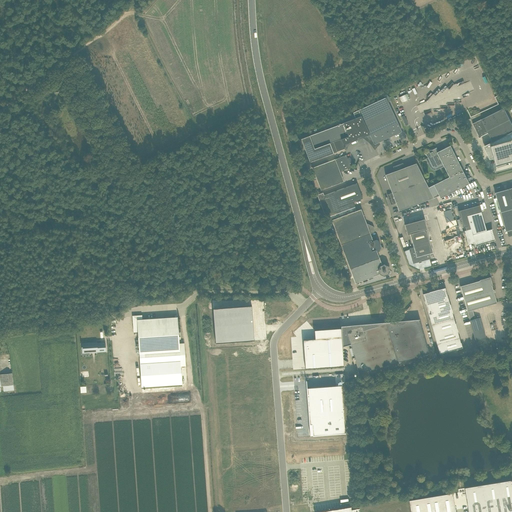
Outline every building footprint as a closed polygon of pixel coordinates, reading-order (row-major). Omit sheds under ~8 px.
[(399,97),(401,103),(410,99),(407,94),(399,97)] [(386,97),(358,110),(369,134),(374,145),(383,140),(383,141),(384,141),(385,141),(386,141),(386,140),(387,140),(388,140),(388,139),(388,138),(401,132),(386,97)] [(477,122),(473,124),(479,136),(481,137),(488,133),(493,142),(511,132),(511,123),(504,108),(477,122)] [(369,134),(358,110),(353,112),(355,118),(343,122),(343,123),(301,139),(310,162),(337,152),(346,148),(344,148),(343,144),(369,134)] [(490,143),(484,146),(490,159),(494,158),(497,166),(511,161),(511,132),(493,142),(490,143)] [(437,152),(444,166),(449,177),(433,185),(439,196),(440,198),(469,184),(450,146),(438,152),(437,152)] [(437,170),(444,166),(437,152),(438,152),(436,148),(431,150),(432,152),(430,153),(429,151),(425,153),(427,158),(426,159),(430,168),(431,169),(432,170),(433,170),(434,170),(435,170),(436,170),(437,170)] [(312,168),(321,190),(344,182),(340,172),(350,168),(351,166),(346,155),(312,168)] [(439,196),(433,185),(428,187),(416,163),(404,168),(403,163),(393,167),(394,171),(385,175),(392,193),(387,195),(391,205),(396,203),(399,211),(439,196)] [(362,199),(357,183),(324,195),(323,193),(317,195),(326,218),(350,209),(348,204),(362,199)] [(511,202),(508,189),(495,193),(506,232),(511,230),(511,202)] [(486,231),(479,205),(458,211),(463,227),(465,227),(466,230),(464,231),(467,239),(467,244),(468,244),(472,243),(472,242),(474,242),(475,246),(475,245),(494,240),(491,229),(486,231)] [(332,220),(341,245),(370,234),(373,232),(374,231),(373,227),(371,226),(368,227),(361,209),(332,220)] [(451,209),(443,211),(446,222),(454,220),(451,209)] [(426,229),(427,229),(424,219),(404,225),(407,235),(410,234),(413,247),(409,249),(413,264),(430,259),(429,254),(433,253),(426,229)] [(341,245),(350,269),(379,258),(376,250),(380,249),(380,247),(378,241),(376,240),(373,241),(370,234),(341,245)] [(379,258),(350,269),(355,283),(379,274),(384,276),(388,274),(389,270),(388,266),(384,264),(382,265),(379,258)] [(496,303),(492,285),(490,277),(479,280),(479,281),(460,286),(467,311),(496,303)] [(423,294),(439,354),(457,349),(462,348),(461,342),(460,343),(457,333),(458,333),(455,323),(452,314),(453,314),(450,304),(449,304),(445,288),(439,290),(438,289),(429,292),(423,294)] [(252,305),(213,308),(215,343),(254,340),(252,305)] [(142,315),(132,316),(133,321),(133,332),(138,332),(139,354),(149,353),(150,362),(140,363),(141,387),(182,384),(181,366),(186,366),(184,343),(179,343),(177,317),(142,319),(142,315)] [(470,320),(471,326),(482,323),(480,317),(470,320)] [(350,325),(341,326),(341,328),(342,347),(350,345),(356,363),(359,373),(429,354),(421,324),(419,319),(396,326),(386,324),(371,328),(370,324),(354,325),(354,326),(351,327),(350,325)] [(315,339),(303,340),(305,369),(344,366),(342,347),(341,328),(314,330),(315,339)] [(106,350),(105,343),(95,343),(95,342),(82,343),(82,347),(81,347),(82,349),(82,350),(90,349),(90,352),(96,352),(96,350),(106,350)] [(12,373),(0,373),(0,434),(9,434),(4,386),(13,385),(12,373)] [(341,385),(307,388),(309,425),(312,424),(312,435),(345,433),(341,385)] [(260,415),(229,418),(231,443),(262,440),(260,415)] [(263,460),(232,463),(234,485),(265,482),(263,460)] [(511,511),(511,479),(464,488),(468,511),(511,511)] [(455,511),(453,493),(409,500),(410,511),(455,511)]
